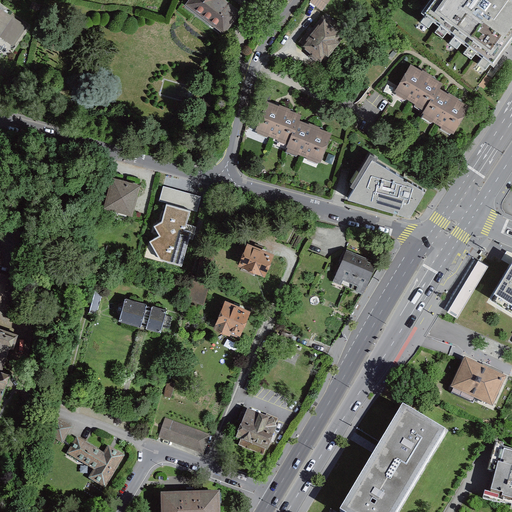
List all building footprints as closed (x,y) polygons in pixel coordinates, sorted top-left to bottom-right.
[(189,0),(185,6),(220,34),(236,14),(218,0),(189,0)] [(331,0),(311,0),(309,3),(322,13),(331,0)] [(511,41),(511,0),(435,0),(425,15),(495,65),(511,41)] [(38,6),(30,4),(28,11),(36,13),(38,6)] [(25,27),(0,10),(0,39),(12,47),(25,27)] [(341,33),(322,18),(297,48),(316,64),(341,33)] [(441,84),(410,66),(396,90),(426,108),(423,114),(453,131),(467,106),(438,89),(441,84)] [(220,93),(206,89),(199,113),(213,117),(220,93)] [(300,115),(266,102),(256,128),(291,141),(288,147),(320,159),(330,133),(298,121),(300,115)] [(378,155),(370,152),(351,183),(355,186),(347,197),(410,217),(425,190),(377,159),(378,155)] [(141,183),(115,176),(107,205),(133,212),(141,183)] [(202,195),(163,184),(158,200),(167,203),(161,221),(155,224),(161,234),(150,240),(161,259),(181,264),(189,238),(193,239),(194,234),(196,226),(187,223),(191,210),(197,212),(202,195)] [(277,253),(243,240),(238,253),(247,256),(244,263),(269,273),(277,253)] [(379,269),(349,255),(337,280),(367,294),(379,269)] [(489,267),(479,261),(463,289),(449,312),(459,317),(489,267)] [(511,261),(490,298),(511,311),(511,261)] [(207,305),(213,279),(195,275),(189,301),(207,305)] [(97,290),(90,312),(98,313),(104,292),(97,290)] [(254,310),(229,299),(218,326),(233,333),(235,329),(244,333),(254,310)] [(146,306),(126,300),(120,321),(140,326),(142,321),(148,323),(147,328),(160,332),(166,311),(153,308),(151,312),(144,310),(146,306)] [(16,335),(0,329),(0,400),(9,373),(2,371),(10,344),(13,345),(16,335)] [(506,376),(466,358),(453,385),(494,403),(506,376)] [(177,383),(169,381),(165,397),(173,399),(177,383)] [(398,511),(446,433),(402,408),(380,445),(339,511),(398,511)] [(277,421),(252,411),(242,439),(244,440),(241,446),(265,456),(268,449),(272,451),(280,429),(277,421)] [(64,443),(73,428),(57,419),(48,433),(64,443)] [(162,436),(205,451),(211,435),(168,420),(162,436)] [(105,455),(79,439),(69,454),(97,470),(91,479),(107,488),(125,457),(110,448),(105,455)] [(511,448),(500,446),(488,494),(511,500),(511,448)] [(223,511),(223,495),(167,497),(166,511),(223,511)]
